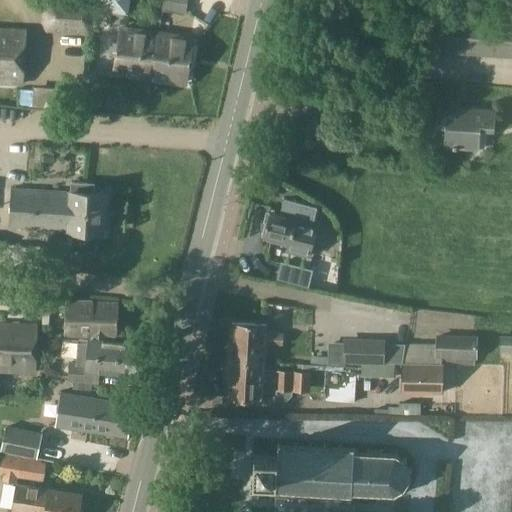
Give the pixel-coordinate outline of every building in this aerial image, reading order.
[(128,0),(105,0),(104,9),(126,13),(128,0)] [(163,0),(162,11),(185,14),(186,0),(163,0)] [(43,30),(91,33),(92,6),(45,4),(43,30)] [(0,80),(25,81),(28,32),(0,29),(0,80)] [(114,72),(152,78),(159,35),(120,29),(114,72)] [(186,84),(193,40),(159,35),(152,78),(186,84)] [(32,104),(57,106),(58,89),(33,88),(32,104)] [(437,109),(435,127),(445,127),(444,147),(479,150),(480,130),(494,131),(496,110),(467,108),(467,111),(437,109)] [(11,188),(9,227),(103,233),(106,194),(94,193),(95,183),(71,182),(70,192),(11,188)] [(269,212),(263,238),(289,244),(287,252),(309,257),(316,225),(313,224),(317,207),(284,199),(280,215),(269,212)] [(68,239),(48,238),(48,254),(67,254),(68,239)] [(312,270),(281,263),(277,279),(308,286),(312,270)] [(49,324),(50,302),(44,302),(43,313),(43,315),(42,314),(42,324),(49,324)] [(91,339),(108,341),(108,338),(116,338),(117,304),(65,303),(64,335),(91,336),(91,339)] [(36,325),(0,323),(0,370),(35,372),(36,325)] [(229,342),(228,361),(265,362),(265,352),(266,344),(272,345),(282,345),(282,334),(266,333),(267,325),(231,323),(230,342),(229,342)] [(436,338),(436,358),(477,359),(477,339),(436,338)] [(511,338),(501,338),(500,352),(511,351),(511,338)] [(91,339),(91,341),(78,340),(77,355),(141,362),(142,347),(108,343),(108,341),(91,339)] [(326,370),(323,401),(354,403),(356,377),(357,362),(382,362),(382,346),(382,344),(382,342),(345,342),(345,343),(345,362),(344,362),(344,366),(327,365),(328,364),(326,364),(326,365),(326,370)] [(98,384),(100,372),(139,376),(141,362),(77,355),(76,363),(69,362),(67,381),(98,384)] [(228,361),(227,380),(228,380),(277,382),(278,371),(273,371),(265,371),(265,362),(228,361)] [(443,394),(443,364),(401,363),(401,393),(443,394)] [(277,382),(277,390),(292,391),(293,371),(278,370),(278,371),(277,382)] [(293,371),(292,391),(310,392),(311,372),(293,371)] [(228,380),(228,399),(263,400),(263,392),(277,393),(277,390),(277,382),(228,380)] [(100,435),(106,400),(59,392),(53,426),(100,435)] [(122,438),(128,404),(106,400),(100,435),(122,438)] [(0,451),(37,459),(42,433),(6,426),(0,451)] [(292,491),(292,495),(295,495),(295,492),(306,492),(306,496),(309,496),(309,492),(321,493),(321,497),(324,497),(324,493),(335,494),(335,497),(338,497),(338,494),(350,494),(350,495),(353,495),(354,491),(364,492),(364,496),(367,496),(368,492),(377,492),(377,496),(381,497),(381,493),(392,493),(392,497),(395,496),(394,493),(401,489),(404,492),(406,490),(403,487),(407,481),(411,482),(412,480),(408,479),(410,472),(413,471),(413,469),(409,470),(406,463),(409,460),(407,459),(404,461),(398,457),(399,453),(397,452),(395,456),(384,455),(384,452),(382,452),(381,455),(371,455),(371,451),(369,451),(368,454),(359,454),(359,452),(357,452),(357,450),(355,450),(354,450),(343,450),(343,446),(340,446),(340,450),(328,449),(328,445),(325,445),(325,449),(313,448),(314,444),(311,444),(311,448),(299,447),(299,444),(296,444),(296,447),(282,446),(283,443),(280,443),(279,456),(278,456),(255,455),(253,479),(262,480),(263,480),(265,483),(269,483),(272,480),(277,480),(275,494),(278,494),(279,491),(292,491)] [(42,460),(1,453),(0,457),(0,474),(3,475),(1,480),(16,484),(17,477),(43,482),(46,463),(42,462),(42,460)] [(11,511),(44,511),(48,490),(16,484),(11,511)] [(48,490),(44,511),(78,511),(81,495),(48,489),(48,490)]
